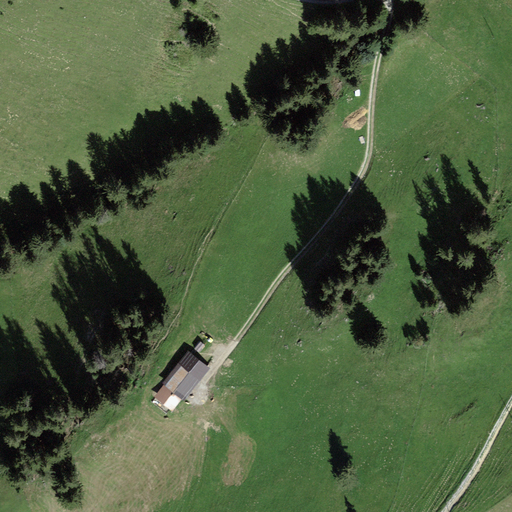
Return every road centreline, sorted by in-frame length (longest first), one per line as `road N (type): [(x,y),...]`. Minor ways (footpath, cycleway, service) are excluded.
road 1 (track): [(205,376),(363,170),(391,0)]
road 2 (track): [(511,399),(443,511)]
